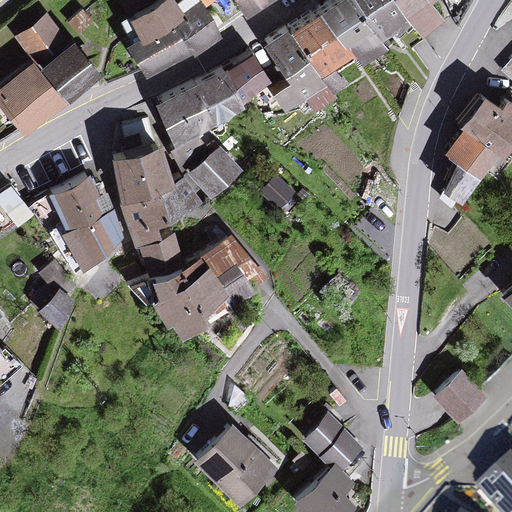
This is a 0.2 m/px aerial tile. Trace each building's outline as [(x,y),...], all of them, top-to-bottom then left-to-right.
[(120,0),(124,9),(138,0),(120,0)] [(177,0),(138,0),(124,9),(137,32),(139,35),(169,14),(181,6),(179,3),(177,0)] [(219,30),(202,0),(183,0),(179,3),(181,6),(169,14),(191,47),(219,30)] [(236,0),(244,13),(261,0),(236,0)] [(342,38),(316,0),(315,0),(285,20),(318,70),(333,60),(353,47),(345,36),(342,38)] [(384,35),(361,0),(316,0),(342,38),(345,36),(353,47),(361,60),(389,41),(384,35)] [(410,18),(398,0),(361,0),(384,35),(410,18)] [(431,0),(398,0),(410,18),(422,35),(445,20),(431,0)] [(82,4),(66,18),(78,31),(93,17),(82,4)] [(62,36),(42,10),(14,30),(34,56),(62,36)] [(144,71),(191,47),(169,14),(139,35),(137,32),(124,39),(144,71)] [(318,70),(285,20),(261,36),(286,73),(269,85),(284,108),(305,94),(325,80),(318,70)] [(96,69),(71,36),(40,58),(66,92),(96,69)] [(249,44),(223,59),(241,100),(270,74),(249,44)] [(511,47),(497,63),(511,78),(511,47)] [(61,100),(30,58),(0,80),(0,99),(22,128),(61,100)] [(223,59),(151,95),(171,140),(196,127),(214,118),(234,107),(241,100),(223,59)] [(333,60),(318,70),(325,80),(333,92),(348,82),(333,60)] [(336,97),(333,92),(325,80),(305,94),(315,110),(336,97)] [(511,125),(511,94),(504,88),(498,96),(483,85),(461,113),(465,116),(445,141),(458,152),(438,176),(458,191),(479,165),(488,172),(505,152),(497,145),(511,125)] [(128,139),(155,132),(150,112),(123,119),(128,139)] [(209,144),(196,127),(171,140),(185,164),(209,144)] [(170,173),(157,134),(106,146),(118,193),(155,179),(170,173)] [(240,164),(217,137),(209,144),(185,164),(208,192),(240,164)] [(87,166),(45,188),(63,224),(111,200),(104,183),(97,186),(87,166)] [(182,168),(170,173),(155,179),(166,213),(201,196),(182,168)] [(279,205),(295,188),(275,169),(259,186),(279,205)] [(33,210),(9,179),(0,186),(0,203),(16,223),(33,210)] [(153,217),(166,213),(155,179),(118,193),(134,238),(157,228),(153,217)] [(121,227),(111,200),(63,224),(59,227),(80,266),(121,227)] [(157,228),(134,238),(145,266),(168,260),(182,253),(171,224),(157,228)] [(182,253),(168,260),(174,275),(205,255),(214,268),(233,255),(254,283),(266,273),(228,226),(197,246),(182,253)] [(152,289),(146,292),(162,317),(166,314),(175,328),(204,310),(199,302),(221,288),(225,286),(214,268),(205,255),(174,275),(152,289)] [(254,283),(233,255),(214,268),(225,286),(221,288),(230,302),(254,283)] [(145,266),(152,289),(174,275),(168,260),(145,266)] [(511,277),(502,286),(511,298),(511,277)] [(71,299),(54,284),(37,304),(53,319),(71,299)] [(480,395),(457,367),(432,388),(455,416),(480,395)] [(357,444),(325,410),(305,429),(338,462),(357,444)] [(272,464),(230,419),(193,454),(236,499),(272,464)] [(511,511),(511,454),(479,484),(503,511),(511,511)] [(346,481),(329,462),(291,495),(305,511),(340,511),(353,501),(340,487),(346,481)]
